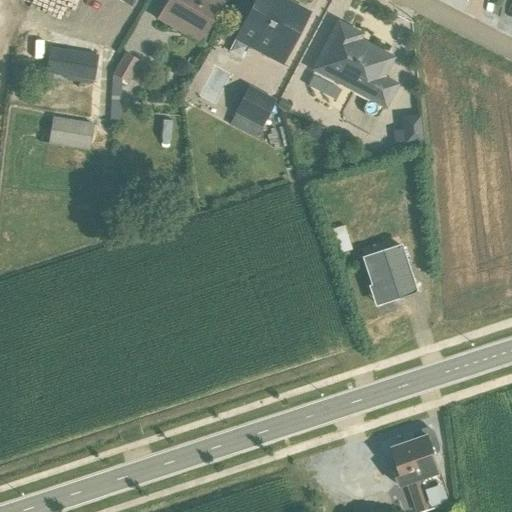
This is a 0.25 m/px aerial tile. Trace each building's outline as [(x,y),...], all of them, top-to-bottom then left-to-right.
[(167,0),(155,20),(198,45),(223,2),(219,0),(167,0)] [(280,67),(308,14),(281,0),(254,0),(233,42),(280,67)] [(338,25),(336,25),(311,72),(384,111),(398,85),(381,77),(390,59),(356,41),(359,36),(338,25)] [(44,78),(92,85),(95,60),(48,53),(44,78)] [(108,125),(116,126),(118,114),(120,82),(127,85),(139,63),(123,54),(111,75),(108,125)] [(247,88),(228,126),(253,140),(259,129),(260,129),(275,102),(247,88)] [(403,118),(403,142),(420,142),(420,119),(403,118)] [(51,123),(48,148),(88,153),(91,127),(51,123)] [(351,251),(344,227),(332,231),(340,255),(351,251)] [(384,252),(363,259),(372,287),(369,287),(376,308),(417,295),(401,247),(385,253),(384,252)] [(407,488),(415,511),(426,511),(450,503),(434,458),(439,453),(439,450),(434,434),(432,431),(429,430),(425,430),(417,433),(415,435),(413,439),(413,442),(403,446),(405,451),(394,455),(398,468),(393,470),(400,490),(400,491),(407,488)]
